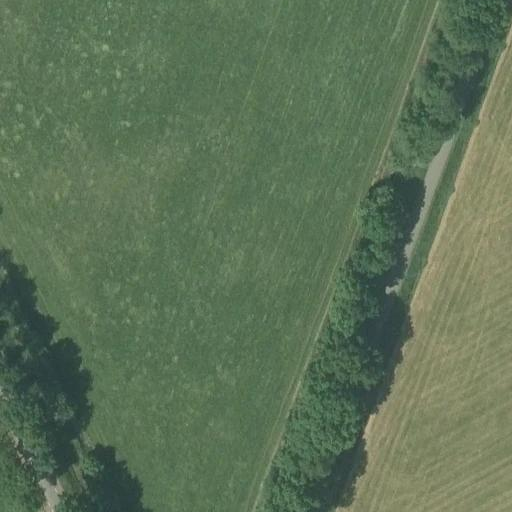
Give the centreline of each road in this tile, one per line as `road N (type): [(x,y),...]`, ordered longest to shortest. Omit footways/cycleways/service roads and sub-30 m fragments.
road 1 (unclassified): [(311,511),(500,0)]
road 2 (secondary): [(59,511),(0,390)]
